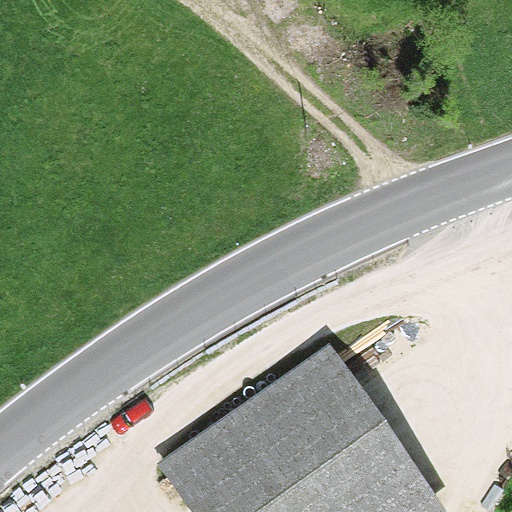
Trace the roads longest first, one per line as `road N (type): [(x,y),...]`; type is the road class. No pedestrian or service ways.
road 1 (tertiary): [(0,451),(224,292),(315,241),(511,158)]
road 2 (track): [(196,0),(331,112),(388,208)]
